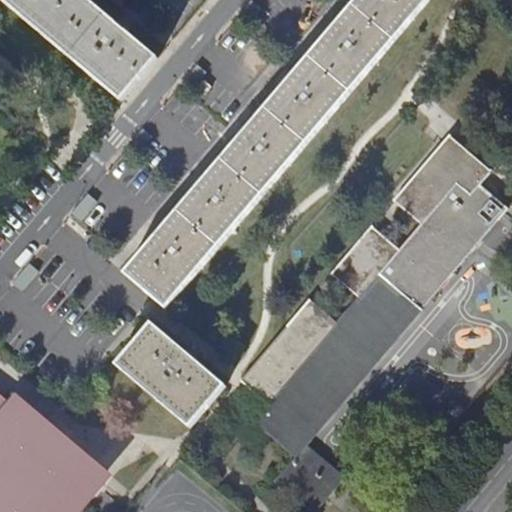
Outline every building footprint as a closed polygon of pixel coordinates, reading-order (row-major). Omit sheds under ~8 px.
[(122,102),(157,60),(86,0),(1,0),(26,20),(122,102)] [(353,90),(429,0),(357,0),(289,80),(201,183),(124,274),(165,309),(256,203),(353,90)] [(492,172),(450,136),(395,201),(423,224),(466,173),(481,186),(492,172)] [(306,446),(508,209),(481,186),(466,173),(423,224),(401,250),(361,297),(337,325),(269,405),(255,421),(297,457),(306,446)] [(401,250),(373,227),(333,274),(361,297),(401,250)] [(337,325),(309,301),(241,382),(269,405),(337,325)] [(190,429),(226,386),(151,324),(116,367),(190,429)] [(63,511),(102,466),(16,394),(13,397),(16,399),(11,405),(0,395),(0,511),(63,511)] [(312,511),(315,511),(344,478),(306,446),(297,457),(277,481),(312,511)]
